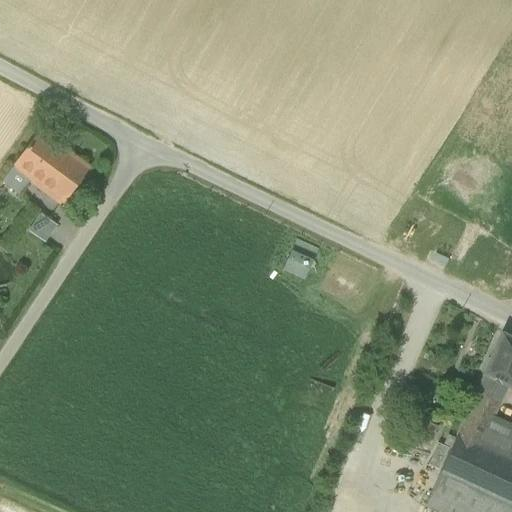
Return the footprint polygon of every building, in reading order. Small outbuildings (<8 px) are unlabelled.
[(30,182),(61,204),(86,169),(39,133),(12,168),(30,182)] [(470,162),(460,183),(479,193),(489,171),(470,162)] [(19,196),(30,182),(12,168),(1,183),(19,196)] [(40,242),(52,227),(39,217),(28,232),(40,242)] [(511,385),(511,334),(491,376),(511,385)] [(430,510),(433,511),(511,511),(511,385),(491,376),(430,510)]
